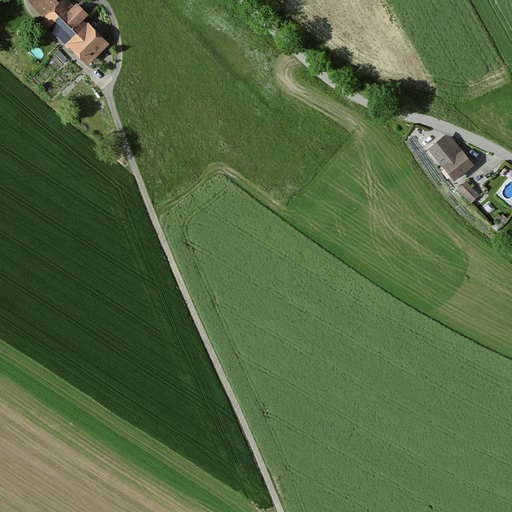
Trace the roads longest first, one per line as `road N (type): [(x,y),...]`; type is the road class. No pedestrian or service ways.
road 1 (track): [(101,0),(118,47),(108,92),(149,208),(280,511)]
road 2 (unclassified): [(511,159),(344,91),(239,0)]
